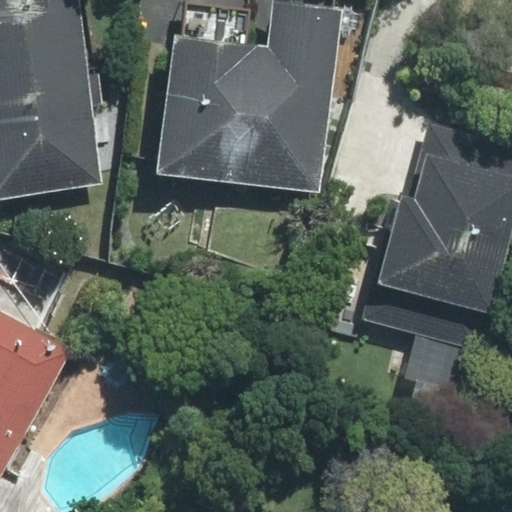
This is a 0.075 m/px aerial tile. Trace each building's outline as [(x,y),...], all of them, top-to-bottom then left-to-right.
[(68,0),(0,0),(0,197),(93,185),(68,0)] [(260,0),(257,45),(146,36),(135,175),(318,189),(332,5),(263,0),(260,0)] [(511,182),(511,141),(417,117),(396,197),(380,193),(348,316),(469,347),(511,182)] [(75,274),(2,233),(0,237),(0,286),(52,315),(75,274)] [(0,459),(56,350),(0,320),(0,459)]
